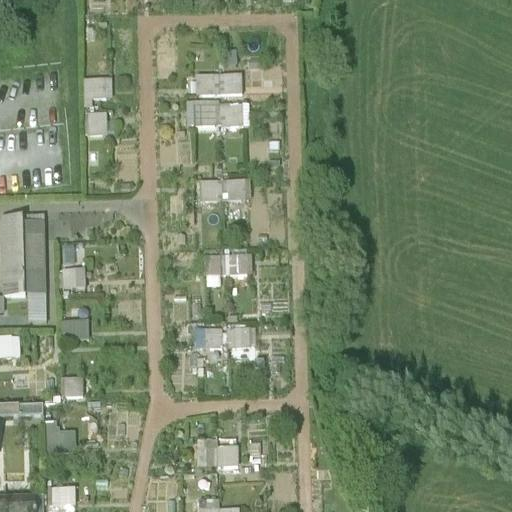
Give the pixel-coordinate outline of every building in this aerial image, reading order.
[(194,76),(195,97),(242,96),(242,75),(194,76)] [(111,101),(110,79),(83,80),(84,102),(111,101)] [(242,102),(193,104),(193,128),(243,126),(242,102)] [(87,136),(106,136),(106,114),(87,114),(87,136)] [(199,202),(252,200),(251,180),(198,181),(199,202)] [(44,215),(0,216),(0,242),(2,296),(27,296),(27,323),(47,322),(44,215)] [(221,287),(221,277),(248,276),(248,255),(204,256),(205,287),(221,287)] [(63,269),(63,287),(83,287),(83,269),(63,269)] [(59,320),(59,337),(86,338),(86,321),(59,320)] [(221,348),(220,329),(196,330),(197,349),(221,348)] [(227,329),(227,348),(253,348),(253,329),(227,329)] [(0,334),(0,357),(21,357),(21,335),(0,334)] [(61,397),(82,397),(81,379),(61,379),(61,397)] [(0,406),(0,419),(44,419),(44,406),(0,406)] [(48,449),(74,449),(74,434),(48,434),(48,449)] [(215,439),(215,447),(238,447),(238,439),(215,439)] [(213,440),(195,441),(196,469),(238,467),(237,448),(214,449),(213,440)] [(73,507),(73,488),(50,489),(51,509),(73,507)] [(239,511),(239,508),(219,509),(219,500),(197,501),(197,511),(239,511)] [(0,511),(36,511),(36,501),(0,502),(0,511)]
